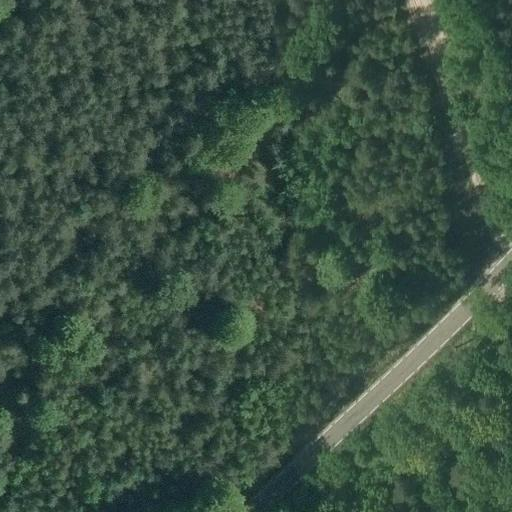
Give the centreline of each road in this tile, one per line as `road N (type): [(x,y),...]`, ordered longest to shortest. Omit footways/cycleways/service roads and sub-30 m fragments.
road 1 (tertiary): [(252,511),(511,262)]
road 2 (track): [(511,269),(418,0)]
